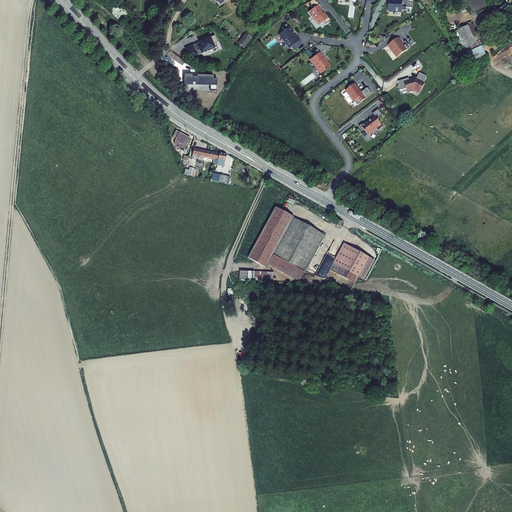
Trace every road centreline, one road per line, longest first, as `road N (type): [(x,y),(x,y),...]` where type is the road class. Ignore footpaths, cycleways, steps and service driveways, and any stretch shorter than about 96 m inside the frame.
road 1 (track): [(0,329),(32,0)]
road 2 (secondary): [(54,0),(172,115),(269,169)]
road 3 (secondary): [(269,169),(162,101),(63,0)]
road 4 (secondary): [(324,200),(511,305)]
road 5 (residential): [(324,200),(349,160),(313,102),(354,64),(359,45)]
road 6 (track): [(269,169),(223,273),(237,345)]
